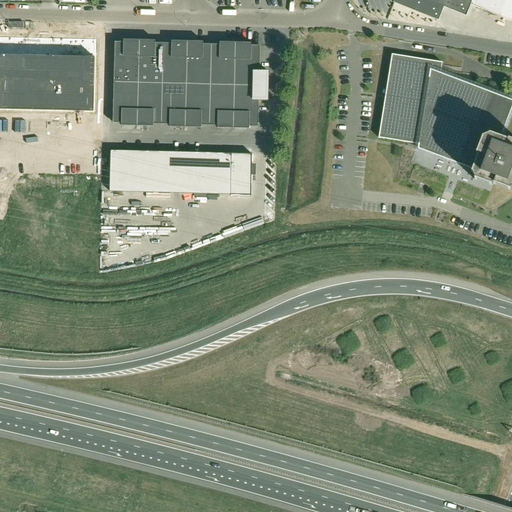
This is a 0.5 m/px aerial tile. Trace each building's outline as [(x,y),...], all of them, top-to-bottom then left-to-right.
[(511,0),(394,0),(393,3),(439,21),(444,7),(466,16),(471,5),(511,21),(511,0)] [(0,109),(44,111),(45,38),(0,37),(0,109)] [(45,38),(44,111),(94,112),(95,58),(96,39),(45,38)] [(201,125),(202,125),(218,126),(218,128),(249,129),(249,126),(258,127),(259,101),(268,101),(269,72),(259,72),(260,46),(251,46),(251,43),(220,42),(220,45),(203,45),(203,42),(172,41),(172,44),(155,43),(155,41),(124,40),(124,43),(115,43),(113,123),(122,123),(122,126),(153,127),(153,124),(170,124),(170,127),(201,128),(201,125)] [(503,131),(511,108),(511,100),(440,73),(442,63),(393,55),(379,138),(419,144),(418,149),(416,161),(409,179),(454,196),(465,167),(482,123),(503,131)] [(511,108),(503,131),(482,123),(465,167),(454,196),(494,211),(511,198),(511,108)] [(109,198),(250,202),(251,161),(110,157),(109,198)]
